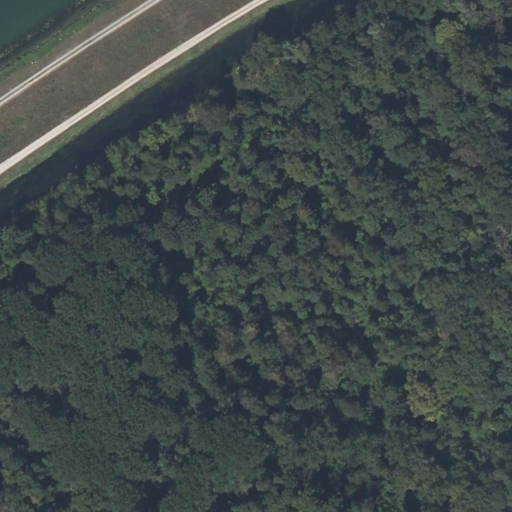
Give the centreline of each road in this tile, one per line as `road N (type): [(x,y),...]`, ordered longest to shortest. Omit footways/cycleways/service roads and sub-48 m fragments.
road 1 (track): [(461,0),(349,34),(94,195),(0,268)]
road 2 (track): [(0,166),(262,0)]
road 3 (track): [(0,103),(156,0)]
road 4 (track): [(0,404),(48,459),(73,511)]
